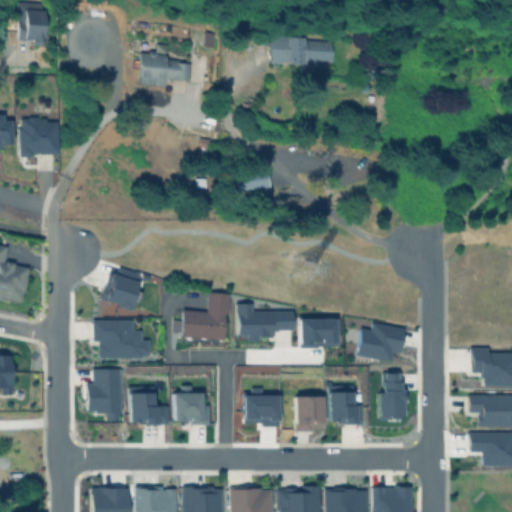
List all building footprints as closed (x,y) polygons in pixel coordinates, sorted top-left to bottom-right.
[(14,39),(29,39),(29,44),(41,45),(42,3),(16,2),(14,39)] [(267,61),(329,63),(330,38),(267,36),(267,61)] [(187,61),(162,60),(163,53),(136,51),(134,83),(160,85),(161,78),(185,80),(187,61)] [(24,115),(24,117),(16,117),(16,126),(13,126),(13,156),(27,156),(27,152),(34,152),(34,153),(52,153),(52,121),(42,121),(42,118),(34,118),(34,115),(24,115)] [(0,142),(8,142),(8,119),(0,119),(0,142)] [(227,189),(262,190),(263,169),(228,168),(227,189)] [(3,245),(0,244),(0,298),(18,301),(23,265),(1,262),(3,245)] [(126,309),(133,280),(105,272),(97,301),(126,309)] [(223,293),(203,291),(203,311),(178,309),(176,336),(221,338),(223,293)] [(289,311),(249,310),(249,303),(232,302),(232,334),(242,335),(242,340),(254,340),(254,336),(268,336),(268,329),(289,329),(289,311)] [(332,318),(294,318),(294,346),(331,346),(332,318)] [(129,319),(88,319),(88,340),(93,340),(93,356),(144,356),(144,339),(137,339),(137,329),(129,329),(129,319)] [(400,327),(368,321),(366,329),(356,327),(351,355),(386,361),(388,351),(396,352),(400,327)] [(511,351),(484,352),(484,347),(466,347),(466,371),(477,371),(477,386),(511,385),(511,351)] [(0,393),(7,394),(8,354),(0,353),(0,393)] [(116,368),(88,367),(88,383),(82,383),(81,412),(100,412),(100,420),(115,420),(116,368)] [(398,372),(378,371),(377,391),(373,391),(372,416),(398,417),(398,372)] [(324,385),(324,422),(357,423),(358,404),(350,404),(350,385),(324,385)] [(163,405),(150,405),(150,386),(125,386),(124,423),(163,424),(163,405)] [(203,422),(203,391),(168,392),(168,423),(203,422)] [(473,426),(511,425),(511,393),(464,394),(464,412),(473,412),(473,426)] [(274,426),(274,394),(239,394),(238,422),(258,422),(258,425),(274,426)] [(318,395),(290,395),(290,430),(308,430),(308,426),(319,426),(318,395)] [(511,430),(464,431),(464,451),(475,451),(476,465),(511,464),(511,442),(511,430)] [(314,511),(314,486),(272,486),(272,511),(314,511)] [(365,511),(406,511),(406,486),(365,486),(365,511)] [(123,511),(124,487),(86,487),(85,511),(123,511)] [(130,487),(129,511),(171,511),(172,487),(130,487)] [(177,511),(217,511),(217,487),(177,487),(177,511)] [(224,511),(266,511),(267,488),(224,488),(224,511)] [(361,511),(361,488),(319,489),(319,511),(361,511)]
